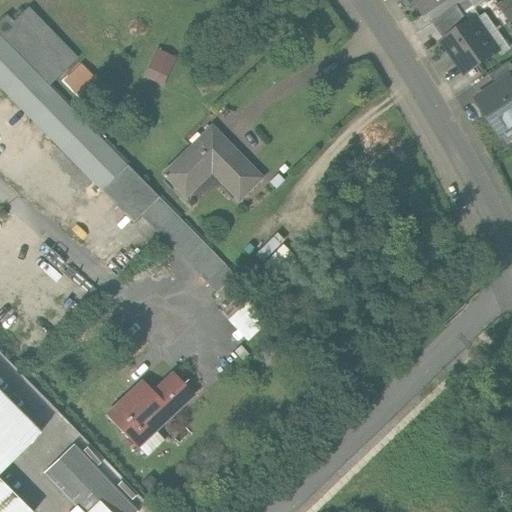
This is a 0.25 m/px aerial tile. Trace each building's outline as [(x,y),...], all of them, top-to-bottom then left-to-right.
[(415,0),(426,14),(429,12),(445,0),(415,0)] [(450,0),(445,0),(429,12),(436,21),(456,7),(450,0)] [(511,20),(511,0),(504,0),(496,6),(508,23),(511,20)] [(456,7),(436,21),(432,24),(444,40),(469,22),(457,6),(456,7)] [(8,15),(0,23),(0,28),(53,83),(77,59),(28,9),(14,21),(8,15)] [(443,41),(466,74),(497,52),(473,19),(469,22),(444,40),(443,41)] [(0,89),(134,225),(141,217),(157,233),(175,216),(0,39),(0,89)] [(173,59),(156,51),(145,76),(161,84),(173,59)] [(490,76),(496,86),(511,75),(511,66),(509,63),(490,76)] [(80,65),(63,81),(81,99),(97,83),(80,65)] [(478,100),(500,134),(511,126),(511,83),(510,80),(478,100)] [(211,171),(238,199),(259,179),(246,166),(244,168),(225,149),(227,147),(211,131),(165,176),(185,196),(211,171)] [(175,216),(157,233),(215,292),(232,274),(175,216)] [(276,235),(255,254),(262,262),(283,242),(276,235)] [(282,247),(264,265),(281,281),(299,263),(282,247)] [(249,302),(228,321),(247,342),(268,323),(249,302)] [(274,343),(259,357),(270,369),(285,354),(274,343)] [(107,417),(136,448),(193,395),(174,375),(154,394),(143,383),(107,417)] [(0,473),(39,433),(0,394),(0,473)] [(135,511),(72,446),(43,474),(79,511),(91,511),(100,504),(107,511),(135,511)] [(0,511),(31,511),(0,480),(0,511)]
